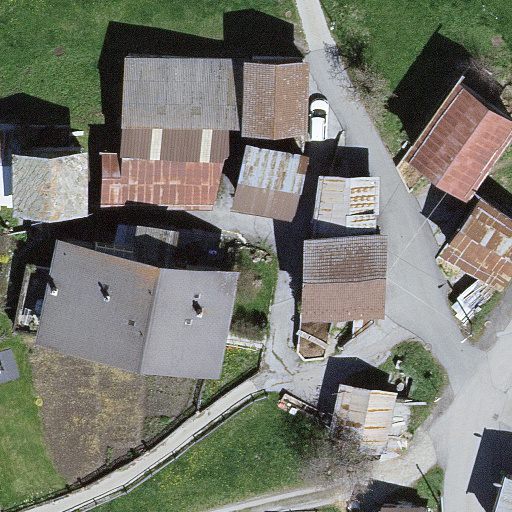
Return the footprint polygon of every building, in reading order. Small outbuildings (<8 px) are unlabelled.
[(319,70),(259,67),(255,133),(315,136),(319,70)] [(245,72),(131,69),(129,161),(243,164),(245,72)] [(511,116),(469,84),(416,154),(475,199),(511,150),(511,116)] [(310,168),(252,154),(239,205),(297,219),(310,168)] [(97,158),(27,159),(27,222),(97,221),(97,158)] [(383,185),(326,182),(323,243),(380,246),(383,185)] [(511,214),(491,200),(451,258),(506,296),(511,288),(511,214)] [(179,247),(182,217),(145,214),(142,244),(179,247)] [(248,277),(75,245),(56,349),(228,381),(248,277)] [(319,247),(315,319),(390,323),(394,250),(319,247)] [(394,397),(343,389),(334,442),(386,450),(394,397)]
